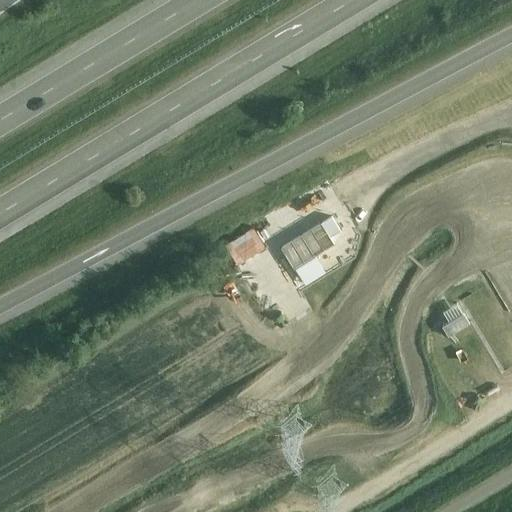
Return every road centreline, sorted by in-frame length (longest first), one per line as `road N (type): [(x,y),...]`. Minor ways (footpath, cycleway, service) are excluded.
road 1 (trunk): [(0,304),(511,34)]
road 2 (trunk): [(0,217),(359,0)]
road 3 (trunk): [(201,0),(0,123)]
